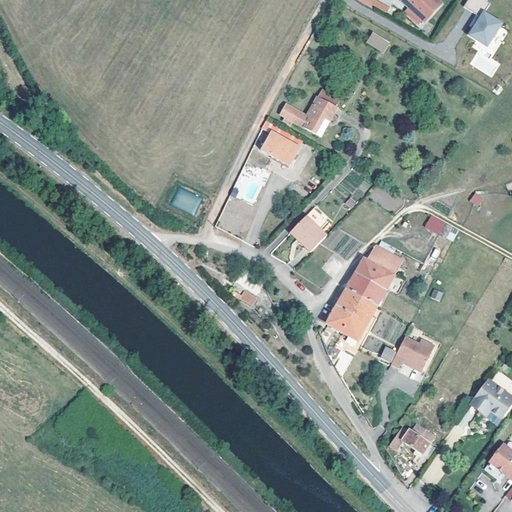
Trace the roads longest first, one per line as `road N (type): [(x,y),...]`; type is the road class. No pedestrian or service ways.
road 1 (residential): [(377,480),(380,460),(318,363),(304,298),(283,274),(259,257),(202,239),(156,248)]
road 2 (secondary): [(377,480),(156,248)]
road 3 (track): [(221,511),(0,305)]
road 4 (secondary): [(156,248),(0,124)]
road 5 (track): [(44,157),(0,44)]
